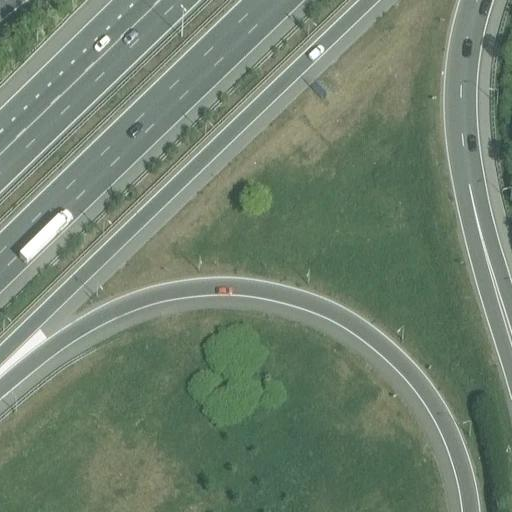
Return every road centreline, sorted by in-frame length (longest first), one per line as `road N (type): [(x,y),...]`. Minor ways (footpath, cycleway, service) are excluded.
road 1 (motorway): [(0,389),(64,338),(143,297),(208,287),(279,294),(344,319),(420,385),(460,462),(470,511)]
road 2 (motorway): [(0,356),(370,0)]
road 3 (motorway): [(0,263),(272,0)]
road 4 (motorway): [(486,256),(468,185),(462,101),(479,0)]
road 5 (motorway): [(154,14),(0,164)]
